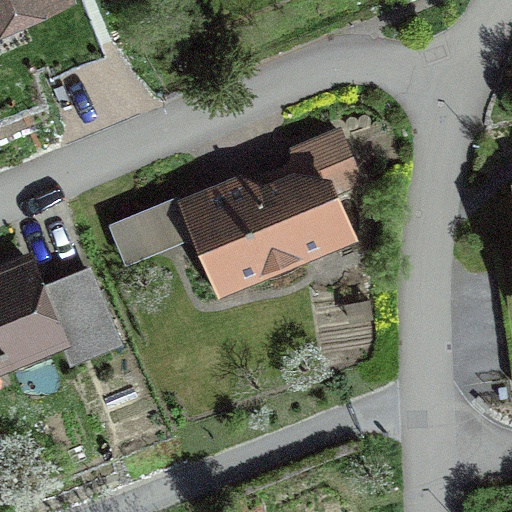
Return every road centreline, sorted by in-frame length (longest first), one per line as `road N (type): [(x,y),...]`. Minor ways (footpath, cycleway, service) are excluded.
road 1 (residential): [(464,72),(378,59),(301,74),(0,199)]
road 2 (residential): [(425,511),(430,195),(436,148),(464,72)]
